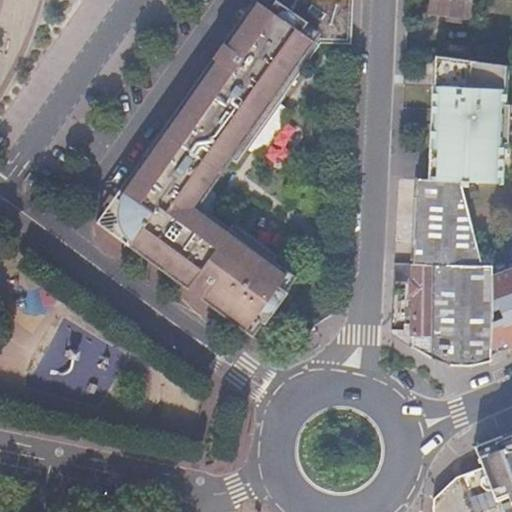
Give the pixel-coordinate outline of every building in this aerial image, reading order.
[(131,234),(123,244),(244,334),(282,280),(265,268),(270,261),(273,257),(229,224),(225,229),(207,216),(203,196),(229,161),(235,165),(244,152),(277,106),(322,44),(349,46),(351,0),(250,0),(112,193),(126,203),(131,234)] [(469,0),(431,0),(430,12),(467,17),(469,0)] [(502,103),(504,64),(435,55),(428,180),(458,181),(497,183),(499,142),(505,142),(508,103),(502,103)] [(290,114),(277,106),(244,152),(257,160),(290,114)] [(314,188),(298,176),(287,192),(303,204),(314,188)] [(393,281),(413,281),(410,346),(430,357),(449,365),(470,365),(489,360),(490,354),(490,347),(490,274),(490,265),(479,264),(458,181),(428,180),(416,179),(413,264),(393,263),(393,281)] [(126,203),(112,193),(92,221),(123,244),(131,234),(126,203)] [(270,261),(265,268),(282,280),(289,285),(293,279),(270,261)] [(490,274),(490,347),(506,341),(508,347),(511,345),(511,265),(508,266),(509,269),(496,274),(490,274)] [(289,285),(282,280),(244,334),(250,339),(289,285)] [(511,431),(472,447),(479,468),(493,462),(501,446),(511,442),(511,431)] [(511,511),(511,442),(501,446),(493,462),(479,468),(452,478),(429,503),(428,511),(511,511)]
